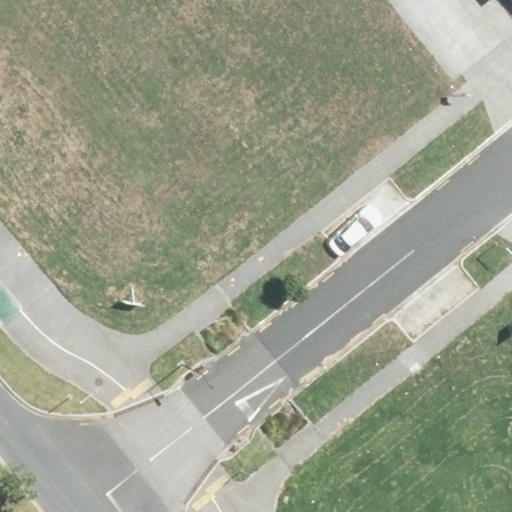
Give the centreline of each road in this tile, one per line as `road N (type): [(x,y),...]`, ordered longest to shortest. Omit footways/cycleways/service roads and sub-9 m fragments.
road 1 (residential): [(503,157),(83,505)]
road 2 (tertiary): [(0,404),(83,505)]
